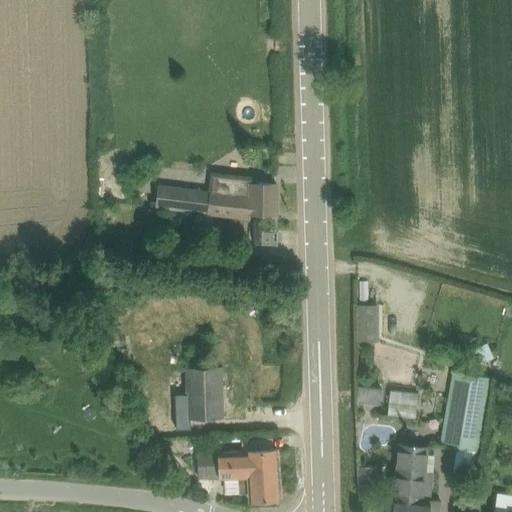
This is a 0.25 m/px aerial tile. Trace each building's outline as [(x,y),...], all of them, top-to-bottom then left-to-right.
[(276,183),(253,183),(253,178),(211,173),(208,192),(158,186),(156,206),(211,213),(211,214),(250,218),(250,213),(276,213),(276,183)] [(133,196),(144,198),(147,186),(136,184),(133,196)] [(357,340),(378,340),(378,303),(358,302),(357,340)] [(474,349),(481,364),(495,358),(488,342),(474,349)] [(474,475),(477,451),(490,378),(483,377),(485,369),(459,365),(458,373),(453,372),(440,444),(458,446),(454,472),(474,475)] [(189,416),(190,416),(222,415),(220,367),(187,368),(188,386),(189,413),(189,416)] [(365,403),(366,387),(359,386),(357,403),(365,403)] [(391,388),(388,415),(416,417),(419,391),(391,388)] [(189,416),(189,413),(175,414),(176,429),(190,428),(190,416),(189,416)] [(435,454),(425,453),(426,446),(400,443),(392,511),(439,511),(441,498),(431,497),(433,472),(435,454)] [(277,449),(197,452),(198,477),(240,475),(240,492),(250,492),(250,499),(275,497),(280,491),(277,449)] [(376,490),(375,466),(358,466),(359,491),(376,490)] [(511,511),(511,510),(511,511),(511,508),(511,493),(497,492),(495,509),(494,511),(511,511)]
